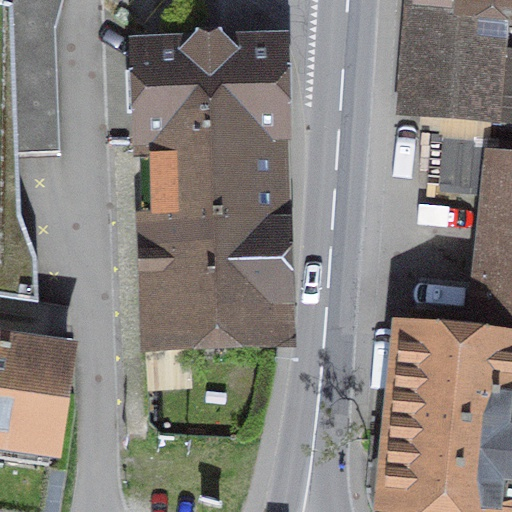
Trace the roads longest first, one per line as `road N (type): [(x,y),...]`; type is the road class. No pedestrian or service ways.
road 1 (secondary): [(350,0),(310,511)]
road 2 (unknown): [(112,511),(84,108),(87,0)]
